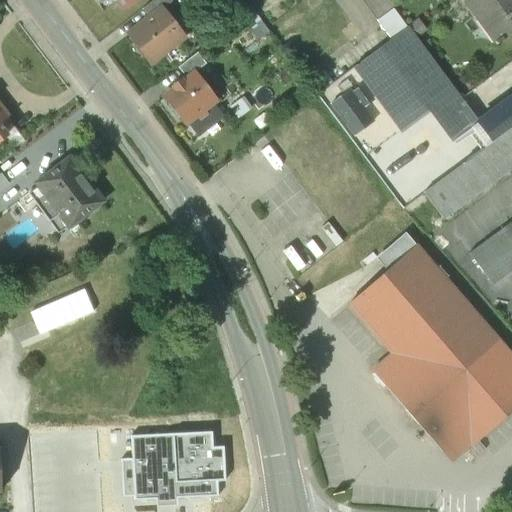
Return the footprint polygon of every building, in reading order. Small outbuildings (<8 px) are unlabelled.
[(112,0),(114,2),(116,1),(123,9),(135,0),(112,0)] [(170,0),(154,0),(142,10),(149,19),(162,10),(172,2),(170,0)] [(387,0),(361,0),(377,21),(394,8),(387,0)] [(511,0),(469,0),(466,3),(478,19),(483,15),(500,38),(495,42),(496,44),(511,32),(511,0)] [(162,10),(149,19),(130,34),(136,41),(134,42),(145,56),(147,55),(152,62),(183,38),(162,10)] [(467,107),(408,27),(353,68),(364,83),(372,95),(400,131),(434,106),(446,122),(467,107)] [(197,53),(178,68),(186,79),(192,74),(193,74),(206,64),(197,53)] [(193,74),(192,74),(186,79),(182,82),(181,81),(173,87),(174,89),(164,96),(170,104),(168,105),(179,118),(180,117),(186,124),(196,117),(198,120),(207,113),(204,110),(214,103),(209,96),(210,94),(200,80),(198,82),(193,74)] [(361,103),(372,95),(364,83),(334,106),(358,138),(377,124),(361,103)] [(511,96),(478,122),(492,142),(511,127),(511,96)] [(0,123),(9,117),(0,105),(0,141),(6,137),(0,128),(0,123)] [(472,157),(423,193),(443,220),(511,169),(511,127),(492,142),(472,157)] [(75,165),(63,174),(57,167),(35,184),(37,187),(28,194),(49,221),(58,215),(67,227),(68,228),(103,202),(75,165)] [(1,175),(0,175),(0,191),(8,185),(1,175)] [(67,227),(58,215),(49,221),(58,234),(67,227)] [(511,222),(470,253),(469,252),(467,253),(490,285),(492,284),(491,283),(511,267),(511,222)] [(376,260),(387,272),(416,246),(406,234),(376,260)] [(511,410),(511,356),(416,246),(387,272),(349,305),(391,354),(372,371),(391,392),(396,393),(403,401),(403,406),(440,449),(445,446),(450,452),(456,458),(470,445),(471,446),(511,410)] [(117,455),(119,499),(133,498),(133,501),(154,500),(155,506),(222,503),(221,487),(226,486),(224,445),(212,446),(211,427),(126,432),(127,455),(117,455)]
